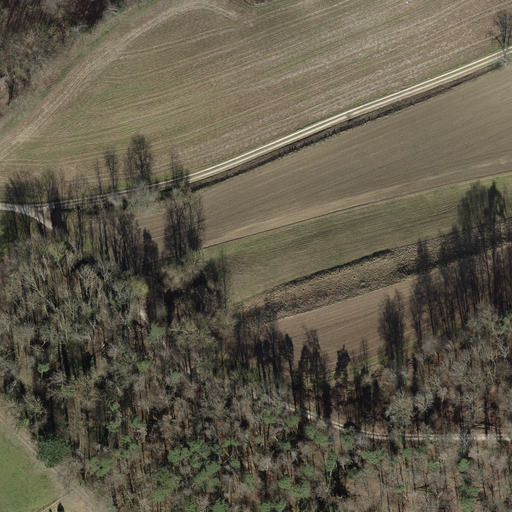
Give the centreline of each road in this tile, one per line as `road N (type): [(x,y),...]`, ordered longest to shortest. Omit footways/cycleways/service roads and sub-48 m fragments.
road 1 (track): [(511,438),(374,434),(210,385),(33,210)]
road 2 (track): [(0,206),(33,210),(225,167),(511,49)]
road 3 (track): [(0,419),(90,511)]
